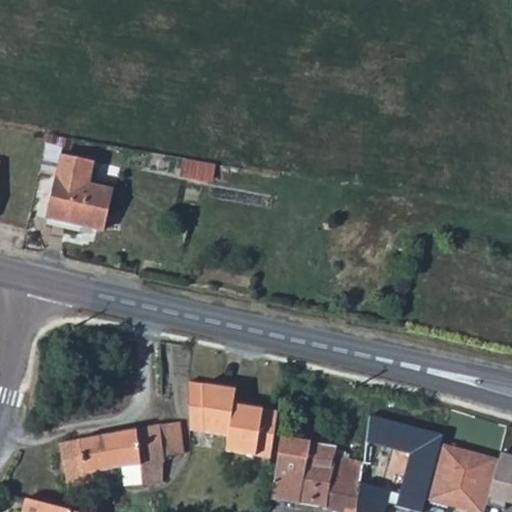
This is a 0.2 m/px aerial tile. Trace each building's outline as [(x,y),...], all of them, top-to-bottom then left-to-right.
[(50,134),(50,136),(48,142),(56,144),(57,135),(50,134)] [(50,205),(47,218),(74,224),(101,230),(110,189),(88,184),(93,162),(61,154),(50,205)] [(224,386),(192,382),(193,430),(232,435),(230,450),(275,457),(282,411),(253,406),(254,403),(238,400),(240,386),(224,383),(224,386)] [(113,432),(60,441),(68,486),(95,482),(93,472),(123,466),(126,483),(165,480),(165,456),(187,452),(181,421),(139,427),(126,429),(113,432)] [(285,438),(275,500),(304,503),(332,506),(332,510),(341,511),(360,511),(363,492),(388,495),(392,467),(339,455),(340,445),(285,438)] [(511,511),(511,458),(445,444),(431,505),(465,511),(491,511),(492,509),(506,511),(511,511)] [(84,511),(65,508),(27,497),(22,511),(84,511)]
